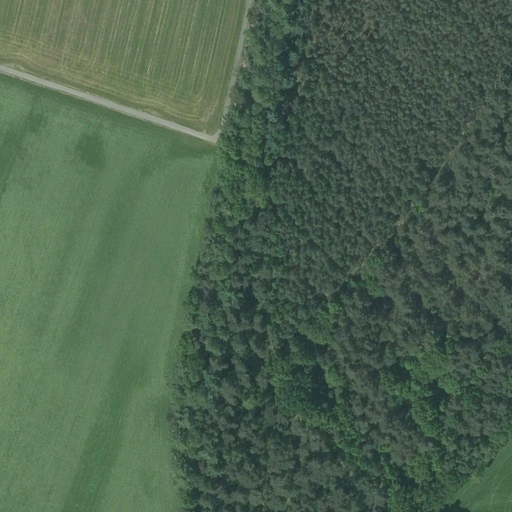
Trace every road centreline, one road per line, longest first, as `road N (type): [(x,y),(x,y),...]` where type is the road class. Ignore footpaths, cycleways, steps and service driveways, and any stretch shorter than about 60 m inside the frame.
road 1 (track): [(264,357),(412,203),(511,54)]
road 2 (track): [(219,141),(248,150),(268,178),(264,357)]
road 3 (unclassified): [(0,66),(219,141)]
road 4 (track): [(264,357),(290,395),(359,455),(406,511)]
road 5 (unclassified): [(248,0),(219,141)]
